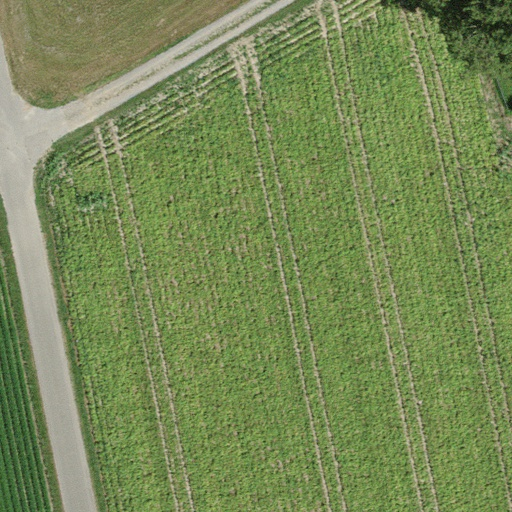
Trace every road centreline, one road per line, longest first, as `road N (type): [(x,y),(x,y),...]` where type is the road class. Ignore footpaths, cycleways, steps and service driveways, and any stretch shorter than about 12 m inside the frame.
road 1 (residential): [(0,102),(82,511)]
road 2 (track): [(259,0),(0,150)]
